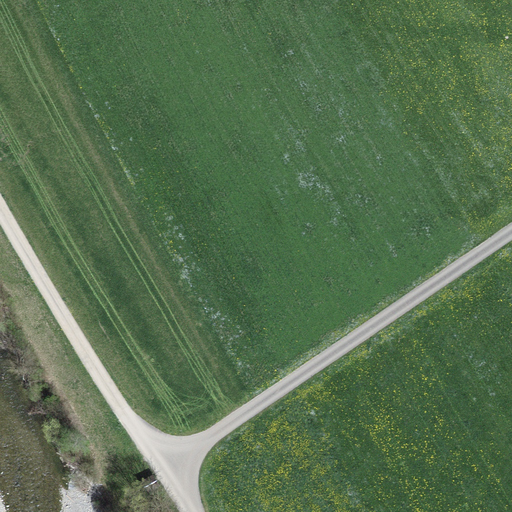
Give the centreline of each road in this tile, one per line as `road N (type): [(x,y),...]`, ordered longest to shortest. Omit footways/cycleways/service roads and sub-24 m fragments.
road 1 (track): [(160,472),(511,227)]
road 2 (track): [(187,511),(117,413),(0,208)]
